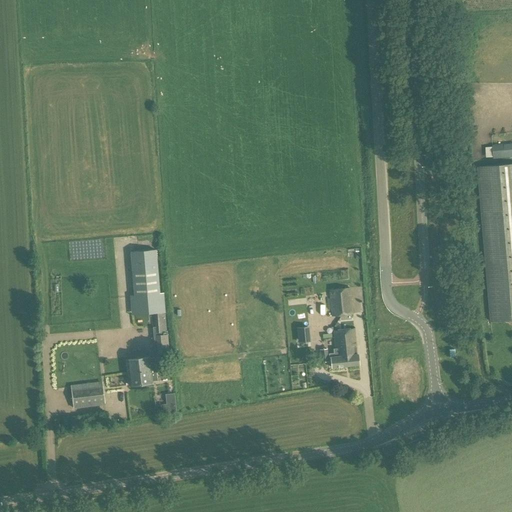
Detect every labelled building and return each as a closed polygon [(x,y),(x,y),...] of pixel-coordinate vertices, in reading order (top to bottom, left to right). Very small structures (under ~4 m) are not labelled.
[(511,143),(493,145),(493,157),(511,155),(511,143)] [(511,163),(480,166),(492,322),(511,319),(511,163)] [(134,294),(131,295),(132,314),(153,313),(154,332),(167,331),(164,292),(160,292),(157,249),(131,251),(134,294)] [(350,288),(329,290),(332,317),(353,314),(350,288)] [(334,353),(328,354),(329,358),(331,358),(332,368),(360,365),(358,353),(357,353),(354,328),(333,331),(335,349),(333,349),(334,353)] [(166,335),(157,335),(158,354),(161,354),(168,353),(166,335)] [(326,350),(320,351),(321,363),(328,362),(326,350)] [(150,357),(126,359),(129,385),(153,382),(150,357)] [(102,383),(71,386),(74,408),(105,404),(102,383)] [(174,394),(165,395),(166,405),(161,406),(162,414),(176,413),(174,394)]
